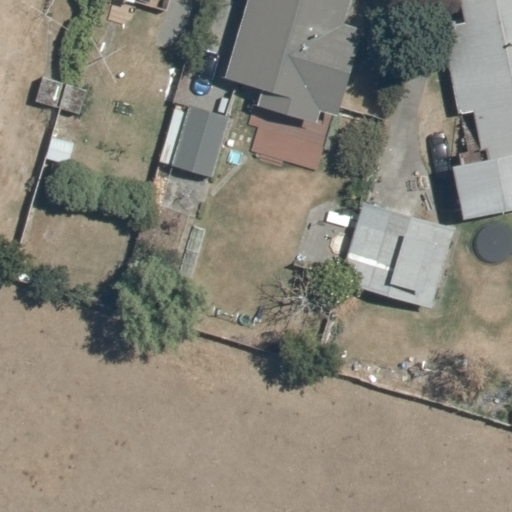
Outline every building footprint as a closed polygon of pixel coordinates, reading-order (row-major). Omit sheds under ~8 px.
[(263,87),(258,104),(320,121),(323,111),(345,117),(368,33),(345,26),(351,0),(248,0),(228,78),(263,87)] [(511,0),(443,0),(439,1),(457,114),(476,111),(483,158),(463,161),(472,218),(511,211),(511,0)] [(228,117),(175,102),(159,160),(212,175),(228,117)] [(454,226),(361,203),(341,283),(434,307),(454,226)] [(326,229),(293,229),(292,264),(326,264),(326,229)]
